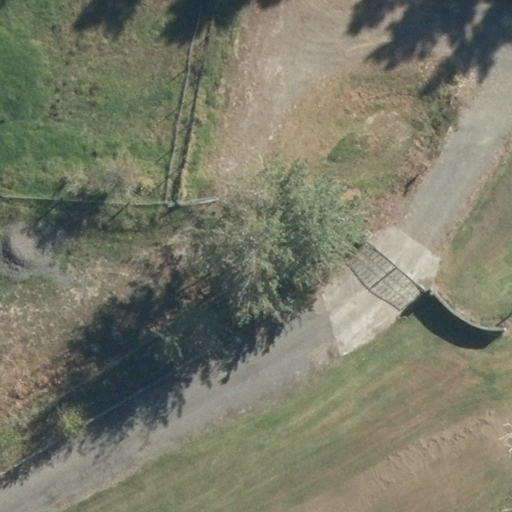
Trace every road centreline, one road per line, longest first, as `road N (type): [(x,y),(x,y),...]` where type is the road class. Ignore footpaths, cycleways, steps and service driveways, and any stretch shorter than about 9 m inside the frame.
road 1 (track): [(494,16),(458,153),(381,260),(236,375),(0,507)]
road 2 (track): [(511,18),(268,0)]
